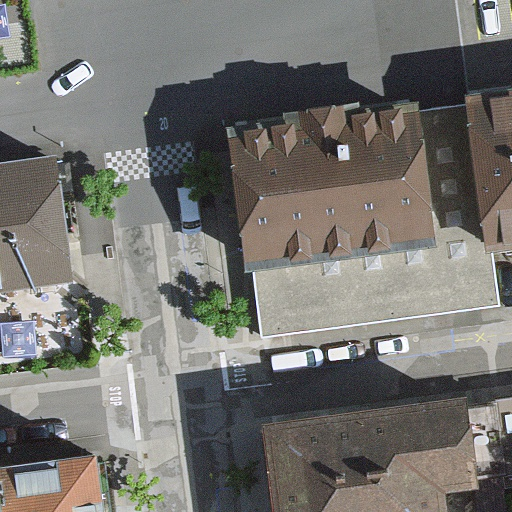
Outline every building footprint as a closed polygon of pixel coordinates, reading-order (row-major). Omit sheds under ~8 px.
[(511,68),(461,75),(464,95),(480,224),(511,219),(511,68)] [(408,78),(209,103),(225,234),(227,250),(246,248),(256,325),(489,296),(480,224),(464,95),(411,102),(408,78)] [(76,162),(0,171),(0,303),(88,292),(76,162)] [(511,447),(504,388),(298,414),(310,511),(479,511),(476,482),(511,477),(511,447)] [(132,511),(128,466),(0,481),(0,511),(132,511)]
